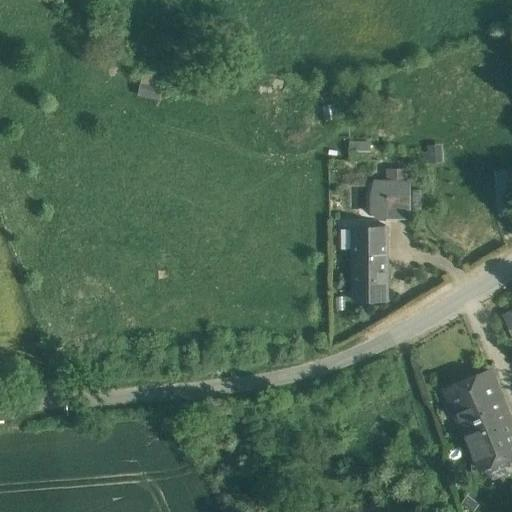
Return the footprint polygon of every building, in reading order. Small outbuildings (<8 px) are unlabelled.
[(180,57),(209,57),(209,39),(180,39),(180,57)] [(349,141),(349,160),(371,160),(371,141),(349,141)] [(511,214),(511,167),(497,167),(498,215),(511,214)] [(369,196),(369,219),(412,220),(412,180),(375,180),(369,196)] [(387,227),(354,228),(355,300),(388,299),(387,227)] [(490,370),(446,388),(467,436),(510,418),(490,370)] [(467,436),(481,468),(511,455),(511,422),(510,418),(467,436)]
